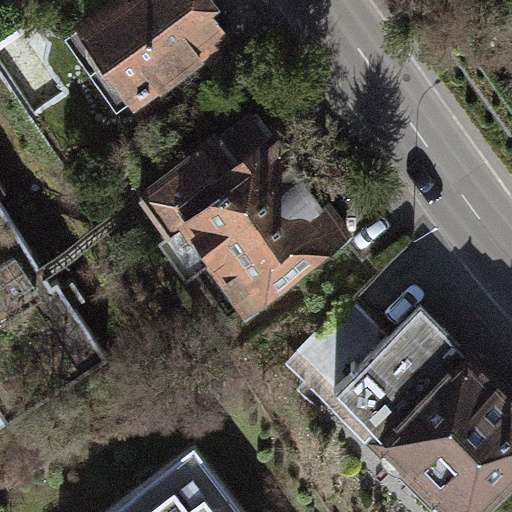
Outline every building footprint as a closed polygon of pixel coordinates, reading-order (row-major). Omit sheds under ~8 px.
[(217,0),(123,0),(84,26),(144,116),(249,47),(217,0)] [(361,257),(260,115),(142,198),(177,247),(197,233),(263,326),(361,257)] [(0,209),(0,409),(10,424),(102,365),(0,209)] [(422,302),(340,386),(382,432),(400,452),(454,511),(483,511),(511,483),(511,380),(490,361),(469,343),(422,302)] [(281,511),(206,416),(83,511),(281,511)]
